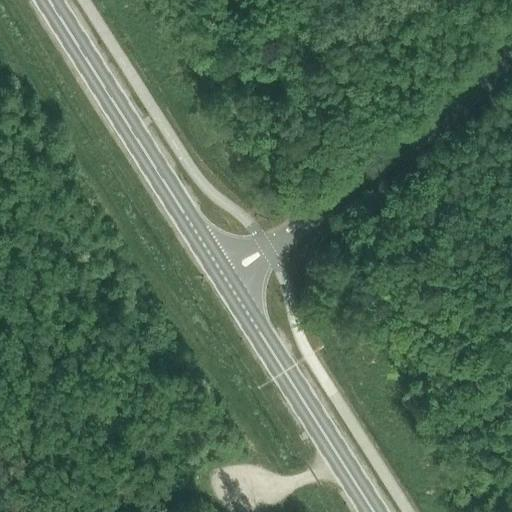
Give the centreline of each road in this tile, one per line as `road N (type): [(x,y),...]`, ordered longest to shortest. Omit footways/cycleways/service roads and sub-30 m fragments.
road 1 (track): [(0,26),(304,511)]
road 2 (track): [(340,461),(286,485),(18,511)]
road 3 (secondary): [(215,264),(48,0)]
road 4 (unclassified): [(266,249),(511,57)]
road 5 (secondary): [(372,511),(232,291)]
